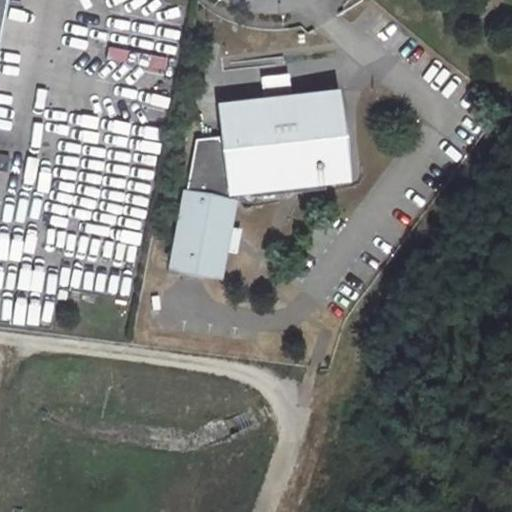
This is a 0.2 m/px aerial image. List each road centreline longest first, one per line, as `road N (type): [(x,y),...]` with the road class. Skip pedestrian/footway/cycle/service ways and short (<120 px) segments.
road 1 (track): [(296,511),(330,420),(346,338),(511,110)]
road 2 (track): [(0,337),(257,370),(285,396),(285,440),(261,511)]
